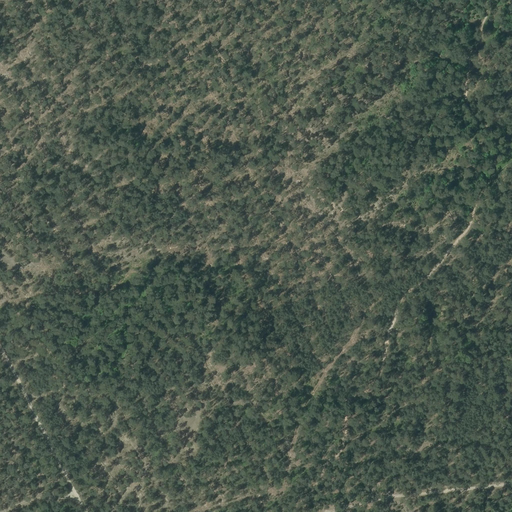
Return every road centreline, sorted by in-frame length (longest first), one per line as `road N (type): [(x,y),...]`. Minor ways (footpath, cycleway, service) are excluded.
road 1 (unknown): [(84,511),(0,347)]
road 2 (track): [(355,505),(511,483)]
